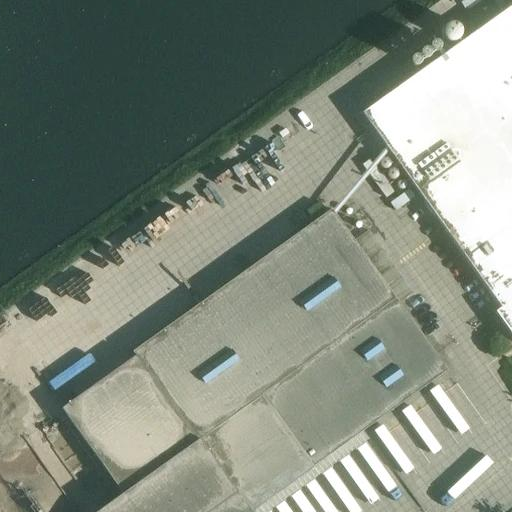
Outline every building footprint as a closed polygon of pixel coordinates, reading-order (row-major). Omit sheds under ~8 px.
[(494,312),(511,337),(511,5),(360,113),(500,309),(494,312)] [(132,352),(137,360),(63,413),(121,495),(97,511),(251,511),(313,468),(312,467),(444,373),(446,371),(425,341),(432,336),(427,329),(420,334),(331,210),(232,280),(132,352)] [(129,281),(143,272),(129,252),(116,261),(129,281)] [(105,269),(118,288),(125,283),(113,264),(105,269)] [(61,336),(73,338),(75,323),(63,321),(61,336)] [(449,389),(438,395),(464,444),(476,438),(449,389)] [(416,456),(430,446),(411,419),(397,428),(416,456)] [(395,454),(407,448),(396,428),(385,434),(395,454)]
